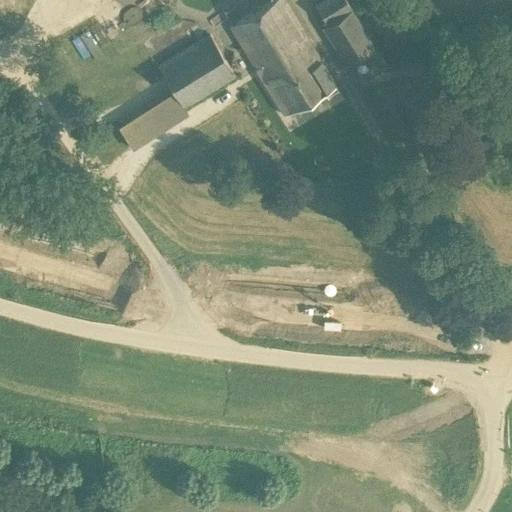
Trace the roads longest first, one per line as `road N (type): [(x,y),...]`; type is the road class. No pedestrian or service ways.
road 1 (unclassified): [(492,375),(298,358),(81,328),(0,307)]
road 2 (track): [(0,410),(281,454),(331,477),(367,511)]
road 3 (unknown): [(35,113),(219,347)]
road 4 (unclassified): [(492,375),(495,463),(475,511)]
